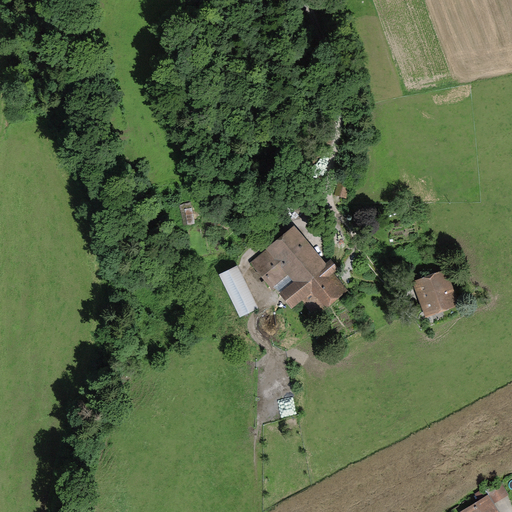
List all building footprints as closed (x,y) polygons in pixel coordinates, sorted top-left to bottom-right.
[(336,193),(346,195),(350,181),(341,178),(336,193)] [(299,213),(309,202),(301,194),(290,206),(299,213)] [(208,204),(216,222),(224,218),(216,200),(208,204)] [(194,223),(191,208),(185,209),(187,224),(194,223)] [(314,312),(340,290),(327,275),(335,269),(330,262),(322,268),(291,231),(252,264),(272,289),(293,272),(299,280),(282,293),(292,305),(301,297),(314,312)] [(256,308),(236,267),(221,274),(241,315),(256,308)] [(441,274),(416,283),(419,294),(424,293),(431,311),(452,304),(441,274)] [(488,489),(495,502),(507,495),(499,482),(488,489)] [(492,511),(485,499),(464,511),(492,511)]
